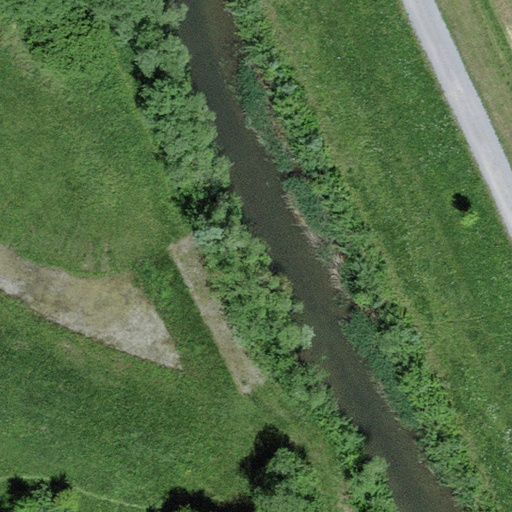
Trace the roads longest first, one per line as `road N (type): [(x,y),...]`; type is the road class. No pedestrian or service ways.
road 1 (track): [(449,0),(511,136)]
road 2 (track): [(110,511),(0,445)]
